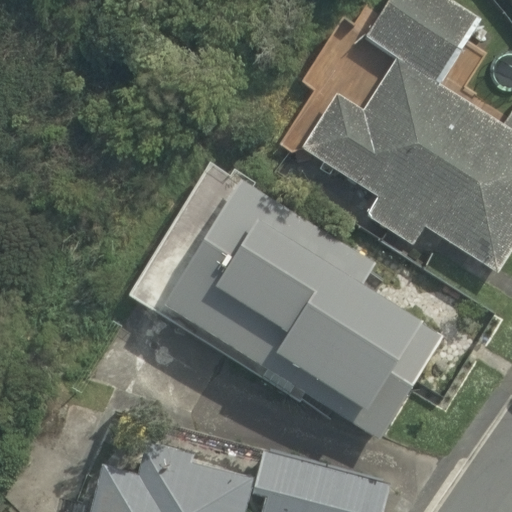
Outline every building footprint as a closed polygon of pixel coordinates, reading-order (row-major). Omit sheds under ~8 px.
[(400,59),(442,86),(483,20),(451,0),(393,0),(368,39),(400,59)] [(425,230),(499,277),(511,257),(511,129),(505,126),(442,86),(400,59),(366,112),(339,94),(305,151),(379,198),(368,217),(415,247),(425,230)] [(245,180),(166,308),(382,444),(447,338),(367,287),(379,264),(245,180)] [(245,511),(254,481),(193,465),(195,456),(148,444),(140,474),(105,465),(92,511),(245,511)] [(385,511),(392,486),(267,453),(255,498),(266,501),(263,511),(385,511)]
